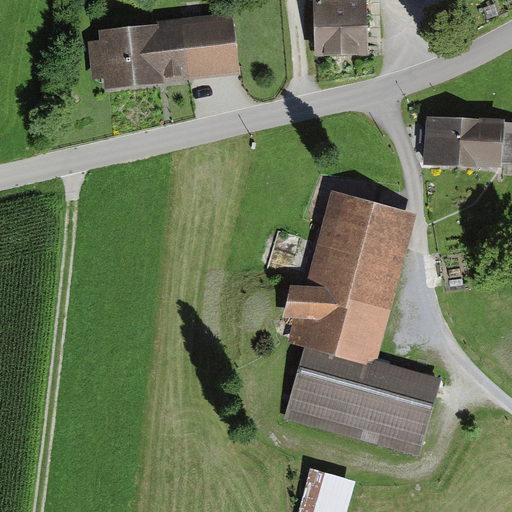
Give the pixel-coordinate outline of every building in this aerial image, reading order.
[(371,53),(367,0),(313,0),(317,57),(371,53)] [(245,74),(238,12),(100,28),(102,42),(88,44),(93,80),(111,78),(113,89),(245,74)] [(511,122),(428,117),(425,164),(511,169),(511,122)] [(411,218),(336,196),(294,337),(310,342),(288,415),(415,453),(436,382),(369,362),(411,218)] [(313,511),(346,511),(356,482),(325,473),(313,511)]
